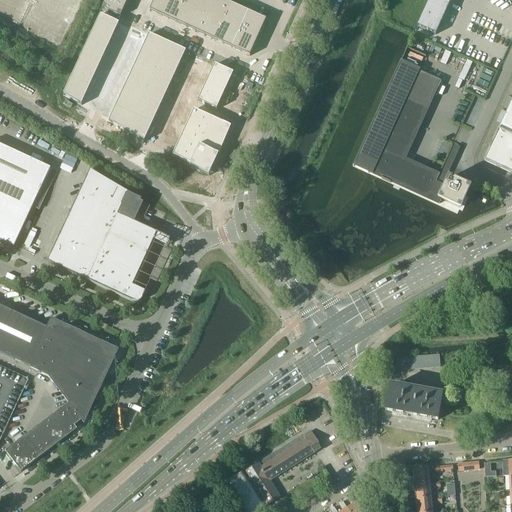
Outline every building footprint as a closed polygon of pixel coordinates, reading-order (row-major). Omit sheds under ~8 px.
[(106,0),(102,9),(121,17),(125,8),(106,0)] [(106,0),(125,8),(128,0),(106,0)] [(154,0),(150,11),(159,15),(165,0),(154,0)] [(174,0),(165,0),(159,15),(168,19),(176,1),(174,0)] [(187,0),(186,5),(195,9),(198,0),(187,0)] [(198,0),(195,9),(204,13),(209,0),(198,0)] [(209,0),(204,13),(213,18),(220,0),(209,0)] [(222,0),(220,0),(213,18),(222,22),(230,4),(222,0)] [(431,0),(429,0),(424,13),(442,21),(449,8),(431,0)] [(176,1),(168,19),(177,23),(186,5),(176,1)] [(230,4),(222,22),(231,26),(239,8),(230,4)] [(186,5),(177,23),(186,27),(195,9),(186,5)] [(239,8),(231,26),(240,30),(248,12),(239,8)] [(195,9),(186,27),(196,32),(204,13),(195,9)] [(248,12),(240,30),(258,38),(267,20),(263,19),(248,12)] [(204,13),(196,32),(205,36),(213,18),(204,13)] [(424,13),(417,27),(436,35),(442,21),(424,13)] [(101,15),(96,25),(115,33),(119,24),(101,15)] [(213,18),(205,36),(214,40),(222,22),(213,18)] [(222,22),(214,40),(223,44),(231,26),(222,22)] [(96,25),(92,34),(111,42),(115,33),(96,25)] [(231,26),(223,44),(232,48),(240,30),(231,26)] [(240,30),(232,48),(247,55),(250,57),(258,38),(240,30)] [(92,34),(88,43),(107,51),(111,42),(92,34)] [(149,35),(145,44),(163,53),(168,43),(149,35)] [(88,43),(84,52),(103,60),(107,51),(88,43)] [(168,43),(163,53),(182,61),(186,52),(168,43)] [(145,44),(141,53),(159,62),(163,53),(145,44)] [(84,52),(80,61),(98,70),(103,60),(84,52)] [(141,53),(137,62),(155,71),(159,62),(141,53)] [(163,53),(159,62),(178,70),(182,61),(163,53)] [(80,61),(75,70),(94,79),(98,70),(80,61)] [(368,174),(439,206),(440,204),(429,198),(430,194),(442,200),(448,203),(448,202),(460,208),(465,196),(468,190),(467,190),(465,189),(466,189),(457,185),(458,183),(449,178),(448,180),(439,176),(440,174),(439,174),(438,176),(436,175),(404,160),(437,87),(438,88),(441,82),(401,63),(401,61),(353,167),(354,167),(355,165),(369,171),(368,174)] [(137,62),(132,72),(151,80),(155,71),(137,62)] [(159,62),(155,71),(173,79),(178,70),(159,62)] [(215,65),(211,74),(229,83),(234,73),(215,65)] [(75,70),(71,79),(90,88),(94,79),(75,70)] [(155,71),(151,80),(169,89),(173,79),(155,71)] [(132,72),(128,81),(147,89),(151,80),(132,72)] [(211,74),(207,83),(225,92),(229,83),(211,74)] [(71,79),(67,88),(86,97),(90,88),(71,79)] [(151,80),(147,89),(165,98),(169,89),(151,80)] [(128,81),(124,90),(142,98),(147,89),(128,81)] [(207,83),(202,92),(221,101),(225,92),(207,83)] [(67,88),(63,96),(82,106),(86,97),(67,88)] [(147,89),(142,98),(161,107),(165,98),(147,89)] [(124,90),(120,99),(138,107),(142,98),(124,90)] [(202,92),(198,102),(216,110),(217,111),(221,101),(202,92)] [(142,98),(138,107),(157,116),(161,107),(142,98)] [(120,99),(116,108),(134,116),(138,107),(120,99)] [(511,99),(484,161),(511,173),(511,99)] [(138,107),(134,116),(153,125),(157,116),(138,107)] [(116,108),(109,122),(127,132),(134,116),(116,108)] [(194,110),(190,120),(208,128),(213,119),(194,110)] [(134,116),(127,132),(145,142),(153,125),(134,116)] [(191,165),(190,167),(209,176),(231,127),(213,119),(208,128),(204,137),(200,146),(196,155),(191,165)] [(190,120),(186,129),(204,137),(208,128),(190,120)] [(186,129),(181,138),(200,146),(204,137),(186,129)] [(181,138),(177,147),(196,155),(200,146),(181,138)] [(0,240),(14,248),(51,168),(0,144),(0,240)] [(177,147),(173,156),(191,165),(196,155),(177,147)] [(87,281),(118,215),(128,193),(90,171),(69,216),(69,217),(48,262),(87,280),(87,281)] [(118,215),(87,281),(134,303),(135,303),(136,303),(137,303),(138,303),(139,303),(140,302),(141,302),(141,301),(142,301),(142,300),(143,300),(143,299),(146,292),(133,286),(154,240),(155,240),(157,234),(158,234),(157,234),(157,233),(135,223),(144,203),(141,202),(142,200),(128,193),(118,215)] [(84,423),(117,351),(52,320),(51,323),(49,329),(0,306),(0,353),(31,368),(32,368),(49,376),(70,403),(6,452),(21,473),(77,430),(75,427),(83,421),(84,423)] [(404,414),(412,416),(417,391),(391,387),(386,411),(397,413),(397,415),(403,417),(404,414)] [(417,391),(412,416),(421,417),(420,420),(427,421),(427,418),(438,420),(443,396),(417,391)] [(242,474),(230,482),(240,498),(235,502),(239,508),(244,504),(248,511),(257,511),(264,508),(264,509),(265,509),(264,508),(266,506),(267,507),(280,498),(270,482),(322,449),(316,439),(311,432),(304,436),(303,436),(245,473),(243,474),(242,473),(242,474)] [(510,460),(503,461),(504,477),(510,477),(511,476),(511,461),(510,461),(510,460)] [(428,469),(414,470),(415,485),(429,484),(428,469)] [(429,484),(415,485),(417,500),(431,499),(430,490),(441,489),(440,483),(429,484)] [(352,506),(347,509),(349,511),(361,511),(356,503),(352,496),(348,499),(352,506)] [(432,511),(431,499),(417,500),(418,511),(432,511)] [(343,511),(342,511),(349,511),(347,509),(343,502),(339,504),(343,511)]
